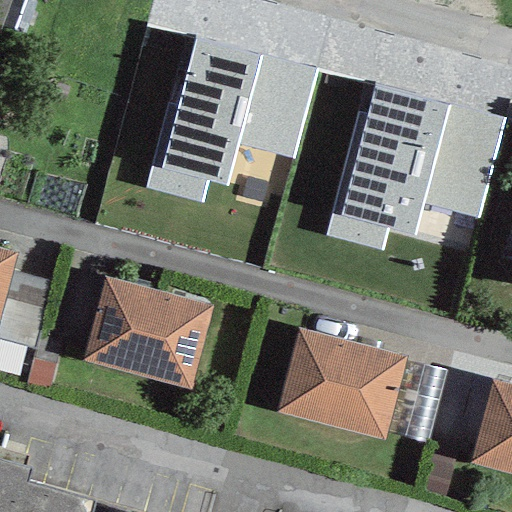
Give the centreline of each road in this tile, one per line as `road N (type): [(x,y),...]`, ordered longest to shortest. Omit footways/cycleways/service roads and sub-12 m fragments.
road 1 (unknown): [(511,352),(0,215)]
road 2 (track): [(322,0),(511,51)]
